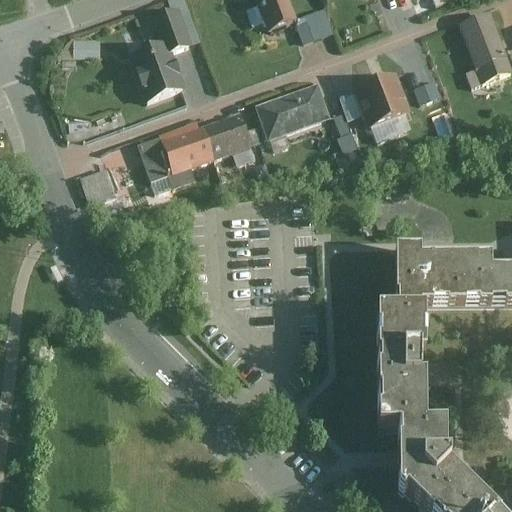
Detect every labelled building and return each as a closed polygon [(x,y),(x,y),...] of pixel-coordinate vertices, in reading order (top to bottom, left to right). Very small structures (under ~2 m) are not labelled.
[(300,24),(289,0),(256,0),(272,36),(300,24)] [(432,0),(436,9),(459,1),(458,0),(432,0)] [(195,51),(180,13),(153,22),(163,46),(129,61),(148,108),(187,93),(173,59),(195,51)] [(511,77),(511,68),(491,18),(460,31),(484,89),(511,77)] [(99,61),(98,42),(71,42),(72,61),(99,61)] [(411,118),(395,78),(356,94),(372,133),(411,118)] [(331,122),(318,88),(258,111),(271,145),(331,122)] [(252,152),(237,117),(163,147),(177,182),(252,152)] [(117,202),(107,176),(83,185),(94,211),(117,202)] [(398,252),(398,317),(422,317),(422,306),(495,306),(494,274),(494,261),(424,262),(424,251),(398,252)] [(495,306),(511,306),(511,273),(494,274),(495,306)] [(399,433),(431,432),(430,317),(422,317),(398,317),(378,317),(379,433),(399,433)] [(401,492),(421,511),(489,511),(451,473),(451,455),(451,431),(431,432),(399,433),(400,456),(401,492)]
